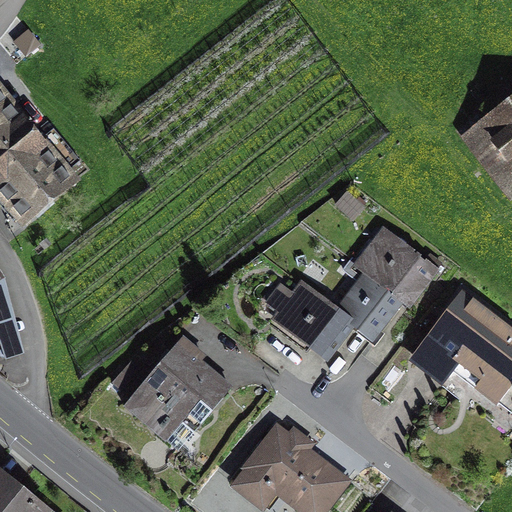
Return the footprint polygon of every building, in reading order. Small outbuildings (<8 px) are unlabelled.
[(511,83),(480,109),(487,117),(460,138),(510,203),(511,201),(511,83)] [(0,84),(0,201),(23,230),(81,182),(0,84)] [(353,223),(366,208),(347,192),(334,206),(353,223)] [(440,272),(383,228),(352,268),(362,276),(338,307),(302,281),(293,293),(281,284),(265,303),(278,313),(272,321),(328,364),(354,331),(373,345),(403,306),(410,311),(440,272)] [(5,279),(0,271),(0,344),(5,360),(24,355),(5,279)] [(511,326),(464,289),(410,362),(443,388),(452,374),(498,407),(500,405),(511,415),(511,326)] [(183,337),(124,408),(166,443),(167,442),(179,452),(234,387),(203,363),(207,357),(183,337)] [(243,472),(229,489),(260,511),(265,511),(277,498),(295,511),(329,511),(352,483),(312,451),(317,444),(294,426),(289,433),(276,424),(241,470),(243,472)] [(53,511),(0,470),(0,511),(53,511)]
